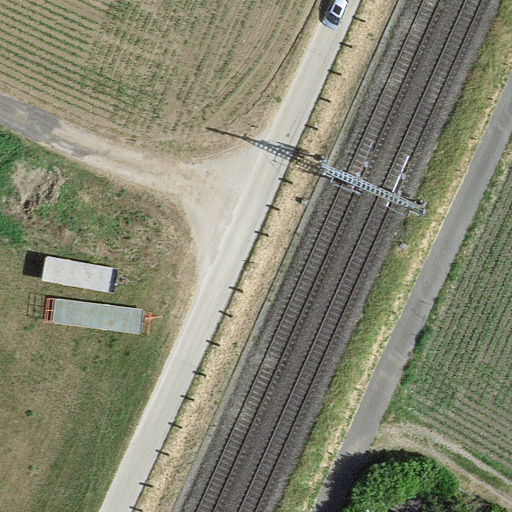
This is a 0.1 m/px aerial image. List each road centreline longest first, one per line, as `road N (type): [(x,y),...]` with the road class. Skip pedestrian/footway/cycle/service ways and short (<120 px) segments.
road 1 (unclassified): [(343,0),(116,511)]
road 2 (track): [(334,511),(511,118)]
road 3 (track): [(251,208),(0,87)]
road 4 (track): [(511,469),(385,397)]
